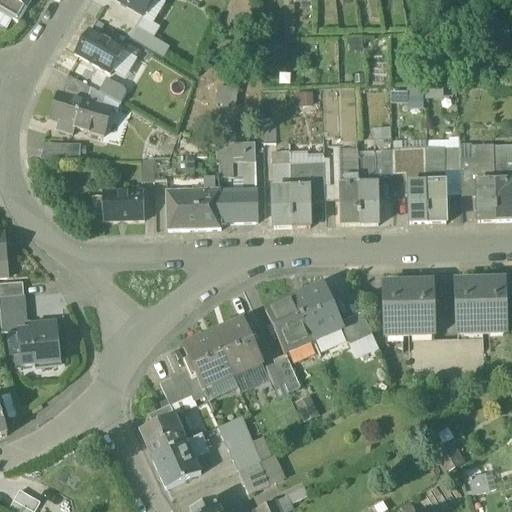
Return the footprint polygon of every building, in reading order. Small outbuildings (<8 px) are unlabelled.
[(26,11),(7,0),(0,0),(0,16),(19,28),(28,12),(26,11)] [(7,0),(26,11),(32,0),(7,0)] [(142,21),(143,22),(156,1),(156,0),(109,0),(109,1),(142,21)] [(166,7),(156,1),(143,22),(154,28),(166,7)] [(142,21),(136,31),(154,42),(161,32),(154,28),(143,22),(142,21)] [(170,52),(154,42),(136,31),(129,43),(163,64),(170,52)] [(75,59),(109,79),(111,76),(124,55),(89,34),(75,59)] [(124,55),(111,76),(125,84),(138,63),(124,55)] [(62,98),(87,106),(91,93),(68,80),(62,98)] [(443,90),(424,91),(425,104),(443,103),(443,90)] [(119,108),(91,93),(87,106),(97,109),(111,113),(117,115),(119,108)] [(423,93),(407,94),(407,96),(407,108),(407,115),(424,114),(423,93)] [(407,108),(407,96),(391,97),(391,108),(407,108)] [(75,132),(89,136),(96,112),(97,109),(87,106),(62,98),(59,97),(51,124),(58,127),(75,132)] [(314,97),(293,97),(293,111),(314,110),(314,97)] [(110,116),(96,112),(89,136),(102,140),(110,116)] [(276,121),(262,121),(263,148),(277,147),(276,121)] [(75,132),(58,127),(55,136),(73,141),(75,132)] [(390,131),(373,132),(373,144),(390,143),(390,131)] [(177,142),(171,161),(172,161),(193,161),(193,140),(179,136),(177,142)] [(448,143),(425,144),(425,152),(443,151),(447,151),(459,151),(459,147),(459,140),(448,140),(448,143)] [(407,177),(408,188),(426,188),(425,152),(425,144),(391,146),(391,153),(403,153),(404,177),(407,177)] [(216,167),(219,167),(255,166),(254,147),(216,148),(216,167)] [(471,147),(459,147),(459,151),(460,162),(472,161),(471,149),(471,147)] [(42,157),(69,159),(69,149),(45,148),(42,157)] [(511,148),(493,149),(494,186),(511,185),(511,148)] [(81,149),(69,149),(69,159),(80,159),(81,149)] [(472,199),(477,199),(476,186),(494,186),(493,149),(471,149),(472,161),(460,162),(460,175),(471,175),(472,199)] [(425,152),(426,188),(444,187),(444,175),(443,151),(425,152)] [(447,151),(447,175),(460,175),(460,162),(459,151),(447,151)] [(350,162),(357,162),(357,152),(339,153),(340,170),(345,170),(345,169),(350,168),(350,162)] [(391,153),(391,155),(391,177),(404,177),(403,153),(391,153)] [(277,168),(289,167),(289,156),(289,155),(271,155),(271,168),(272,168),(277,168)] [(307,155),(289,156),(289,167),(289,169),(312,168),(312,174),(324,174),(324,158),(308,158),(307,155)] [(376,178),(391,177),(391,155),(374,155),(374,161),(374,177),(376,178)] [(173,180),(172,161),(171,161),(171,164),(154,163),(155,185),(167,185),(166,180),(173,180)] [(193,161),(172,161),(173,180),(195,180),(193,161)] [(357,162),(358,190),(376,189),(376,178),(374,177),(374,161),(357,162)] [(325,204),(341,203),(340,190),(358,190),(357,162),(350,162),(350,168),(345,169),(345,170),(340,170),(334,171),(334,174),(324,175),(325,204)] [(142,163),(142,186),(155,186),(155,185),(154,163),(142,163)] [(255,180),(255,166),(219,167),(219,179),(234,181),(250,180),(255,180)] [(272,179),(273,193),(290,192),(289,169),(289,167),(277,168),(278,178),(272,179)] [(289,169),(290,192),(312,191),(312,174),(312,168),(289,169)] [(313,191),(314,204),(325,204),(324,175),(324,174),(312,174),(312,191),(313,191)] [(460,175),(447,175),(444,175),(444,187),(444,200),(461,199),(460,175)] [(471,175),(460,175),(461,199),(472,199),(471,175)] [(167,185),(167,197),(181,197),(205,196),(205,179),(195,180),(173,180),(166,180),(167,185)] [(214,179),(205,179),(205,196),(215,196),(214,179)] [(234,181),(219,179),(219,195),(219,197),(234,196),(234,181)] [(511,223),(511,185),(494,186),(495,224),(511,223)] [(495,224),(494,186),(476,186),(477,199),(477,225),(495,224)] [(444,200),(444,187),(426,188),(427,227),(445,226),(444,200)] [(427,227),(426,188),(408,188),(409,227),(427,227)] [(376,189),(358,190),(359,229),(378,228),(376,189)] [(359,229),(358,190),(340,190),(341,203),(341,229),(359,229)] [(313,191),(312,191),(290,192),(292,231),(310,230),(309,204),(314,204),(313,191)] [(292,231),(290,192),(273,193),(272,193),(273,231),(292,231)] [(102,195),(103,225),(144,224),(143,194),(102,195)] [(205,196),(181,197),(181,234),(220,233),(220,226),(219,197),(219,195),(215,196),(205,196)] [(219,197),(220,226),(256,225),(256,196),(234,196),(219,197)] [(168,234),(181,234),(181,197),(167,197),(168,234)] [(456,285),(457,337),(460,337),(460,332),(469,332),(469,337),(494,336),(494,331),(503,330),(503,336),(505,336),(504,284),(456,285)] [(0,287),(0,300),(22,299),(21,286),(0,287)] [(384,287),(385,339),(388,339),(388,334),(397,334),(397,339),(422,338),(422,333),(431,333),(431,338),(433,338),(432,286),(384,287)] [(323,289),(294,302),(313,346),(342,333),(343,333),(340,326),(323,289)] [(0,300),(0,315),(24,313),(22,299),(0,300)] [(284,359),(313,346),(294,302),(265,315),(284,359)] [(25,325),(24,313),(0,315),(0,324),(1,336),(17,335),(30,334),(29,329),(29,325),(25,325)] [(362,316),(352,321),(361,343),(372,338),(362,316)] [(348,348),(361,343),(352,321),(340,326),(343,333),(342,333),(348,348)] [(243,325),(214,337),(233,381),(262,369),(262,368),(243,325)] [(17,335),(20,370),(57,366),(56,355),(59,355),(57,331),(41,333),(40,328),(29,329),(30,334),(17,335)] [(204,394),(233,381),(214,337),(183,351),(193,374),(202,394),(204,394)] [(372,338),(361,343),(367,358),(378,353),(372,338)] [(355,363),(367,358),(361,343),(348,348),(355,363)] [(287,362),(275,367),(284,389),(288,397),(300,391),(287,362)] [(273,395),(284,389),(275,367),(263,373),(269,385),(273,395)] [(269,385),(263,373),(262,369),(233,381),(238,392),(240,398),(269,385)] [(181,377),(170,382),(180,404),(191,399),(193,405),(206,399),(204,394),(202,394),(193,374),(182,378),(181,377)] [(204,394),(206,399),(209,405),(238,392),(233,381),(204,394)] [(170,409),(180,404),(170,382),(159,387),(169,409),(170,409)] [(191,399),(180,404),(170,409),(174,420),(175,419),(196,410),(193,405),(191,399)] [(310,399),(294,406),(303,426),(319,420),(310,399)] [(174,420),(170,409),(169,409),(148,418),(153,429),(174,420)] [(140,435),(152,461),(187,446),(186,445),(175,419),(174,420),(153,429),(140,435)] [(217,432),(221,442),(245,432),(241,421),(217,432)] [(221,442),(227,454),(250,444),(245,432),(221,442)] [(201,439),(186,445),(187,446),(152,461),(151,462),(166,493),(200,478),(192,461),(208,454),(201,439)] [(87,462),(98,455),(89,441),(78,447),(87,462)] [(263,441),(251,446),(260,466),(271,460),(263,441)] [(227,454),(238,477),(258,467),(260,466),(251,446),(250,444),(227,454)] [(453,447),(433,459),(445,479),(465,466),(453,447)] [(275,460),(259,468),(268,491),(285,483),(275,460)] [(259,468),(258,467),(238,477),(248,500),(268,491),(259,468)] [(465,481),(471,498),(486,493),(481,476),(465,481)] [(303,490),(287,500),(292,510),(309,500),(303,490)] [(35,511),(39,506),(19,494),(8,511),(35,511)] [(287,500),(276,505),(278,511),(293,511),(292,510),(287,500)]
